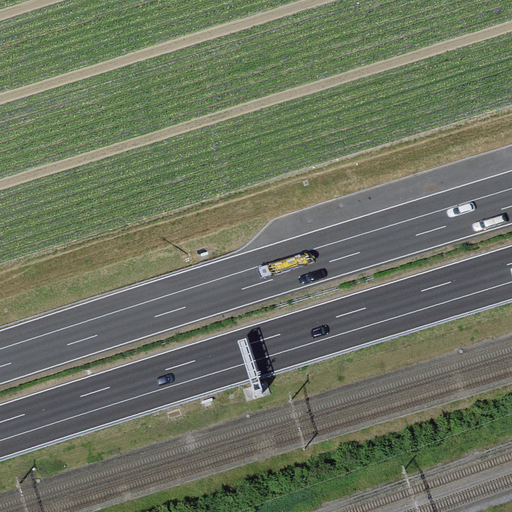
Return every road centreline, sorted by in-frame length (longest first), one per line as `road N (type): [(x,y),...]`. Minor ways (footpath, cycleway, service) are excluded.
road 1 (motorway): [(511,205),(0,365)]
road 2 (motorway): [(0,422),(511,263)]
